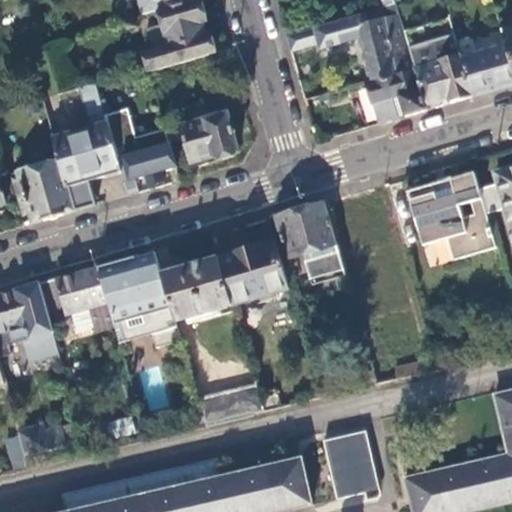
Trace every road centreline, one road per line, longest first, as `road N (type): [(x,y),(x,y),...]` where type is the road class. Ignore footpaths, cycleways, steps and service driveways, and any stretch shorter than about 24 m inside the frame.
road 1 (residential): [(0,264),(298,180)]
road 2 (residential): [(298,180),(511,118)]
road 3 (residential): [(298,180),(249,0)]
